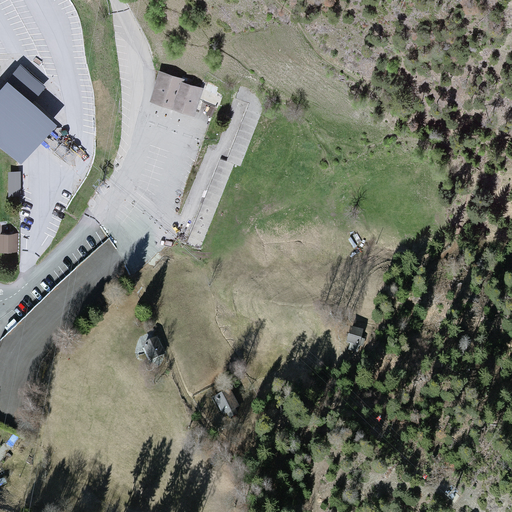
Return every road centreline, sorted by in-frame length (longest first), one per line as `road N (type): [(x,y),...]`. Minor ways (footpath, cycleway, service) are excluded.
road 1 (residential): [(0,301),(95,222),(128,181),(145,102),(144,64),(119,0)]
road 2 (track): [(208,419),(189,396),(133,253)]
